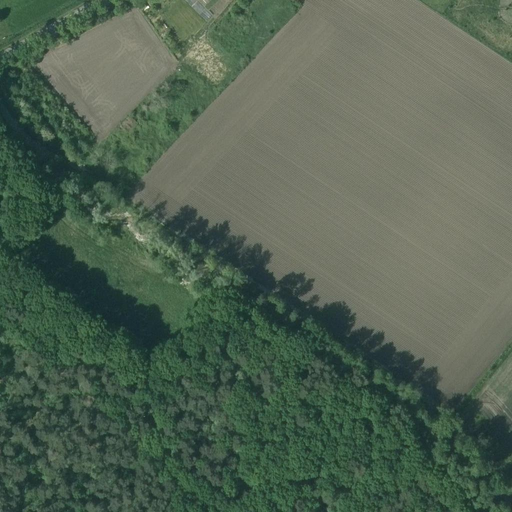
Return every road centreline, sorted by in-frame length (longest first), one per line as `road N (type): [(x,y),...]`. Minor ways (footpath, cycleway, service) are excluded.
road 1 (track): [(511,491),(423,388),(48,140),(0,67)]
road 2 (track): [(204,491),(136,441),(61,368),(0,289)]
